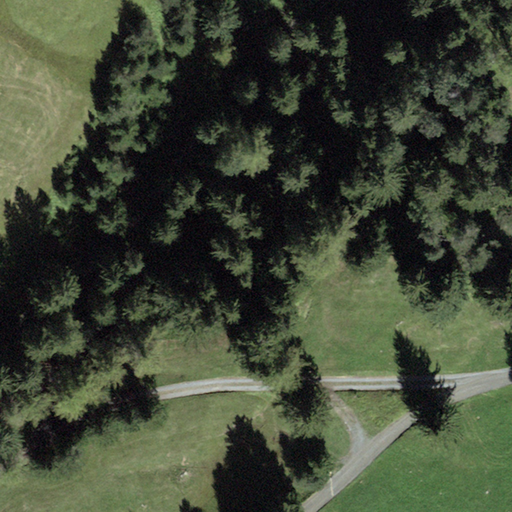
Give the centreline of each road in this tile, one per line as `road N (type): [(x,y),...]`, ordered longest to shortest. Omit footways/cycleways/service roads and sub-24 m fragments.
road 1 (track): [(511,362),(239,380),(0,427)]
road 2 (track): [(297,511),(385,428),(511,367)]
